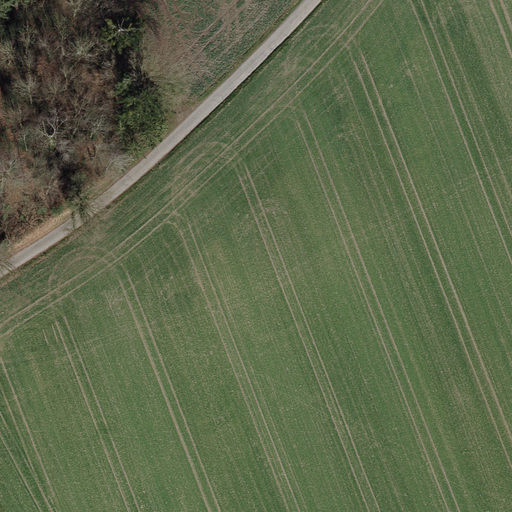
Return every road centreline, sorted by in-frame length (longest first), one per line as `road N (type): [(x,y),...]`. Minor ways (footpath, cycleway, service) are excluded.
road 1 (track): [(0,269),(72,225),(190,123),(312,0)]
road 2 (track): [(190,123),(116,0)]
